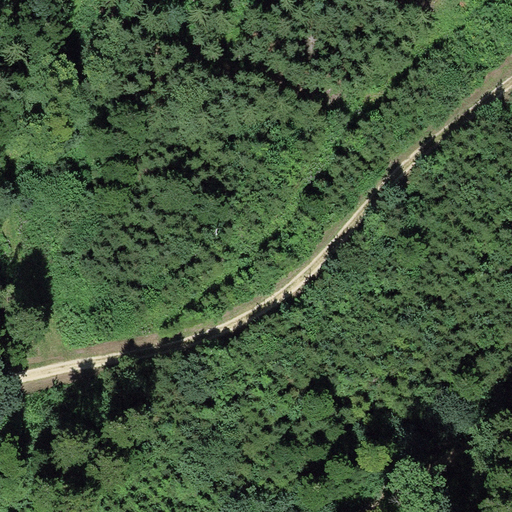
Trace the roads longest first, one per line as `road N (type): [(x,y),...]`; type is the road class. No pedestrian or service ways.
road 1 (track): [(0,382),(188,347),(247,322),(295,284),(412,153),(511,80)]
road 2 (track): [(362,511),(460,448),(511,431)]
